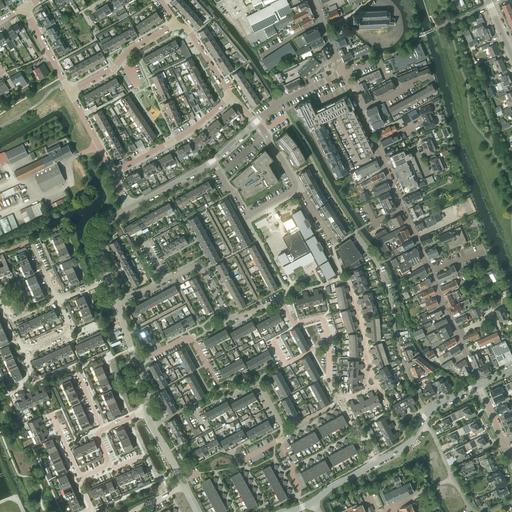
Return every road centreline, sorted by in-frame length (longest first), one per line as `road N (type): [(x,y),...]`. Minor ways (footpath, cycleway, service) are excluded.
road 1 (residential): [(478,384),(360,110)]
road 2 (residential): [(230,96),(187,29),(175,25),(70,92)]
road 3 (residential): [(426,412),(400,358),(385,287),(354,231)]
road 4 (residential): [(112,173),(189,130),(230,96)]
road 5 (residential): [(223,309),(237,317),(281,300),(293,323),(322,317)]
